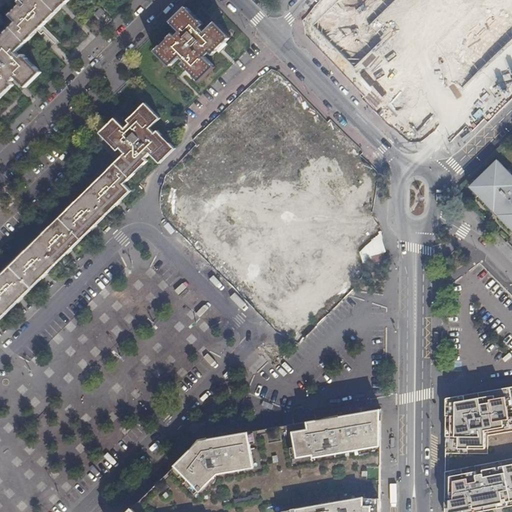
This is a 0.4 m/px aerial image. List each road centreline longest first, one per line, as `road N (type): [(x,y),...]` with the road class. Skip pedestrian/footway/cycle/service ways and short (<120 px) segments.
road 1 (residential): [(0,355),(134,218),(258,338),(86,511)]
road 2 (tertiary): [(407,231),(405,511)]
road 3 (tertiary): [(424,511),(426,232)]
road 4 (residential): [(0,161),(166,0)]
road 5 (residential): [(273,34),(399,164)]
